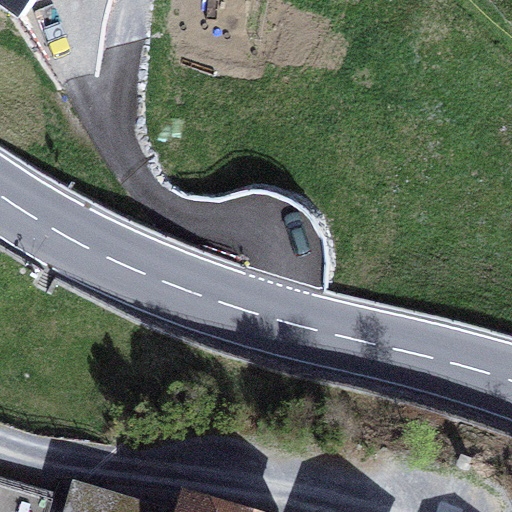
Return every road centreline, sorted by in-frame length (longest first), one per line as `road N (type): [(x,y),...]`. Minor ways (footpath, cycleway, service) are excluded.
road 1 (primary): [(511,382),(219,302),(70,239),(0,194)]
road 2 (track): [(117,0),(118,114),(130,169)]
